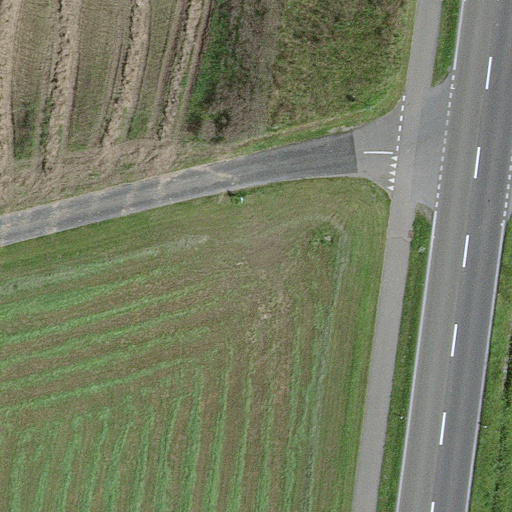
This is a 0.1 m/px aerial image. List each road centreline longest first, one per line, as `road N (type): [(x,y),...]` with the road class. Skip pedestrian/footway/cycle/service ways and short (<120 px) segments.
road 1 (unclassified): [(0,229),(272,165),(485,140)]
road 2 (secondary): [(485,140),(437,511)]
road 3 (secondary): [(503,0),(485,140)]
